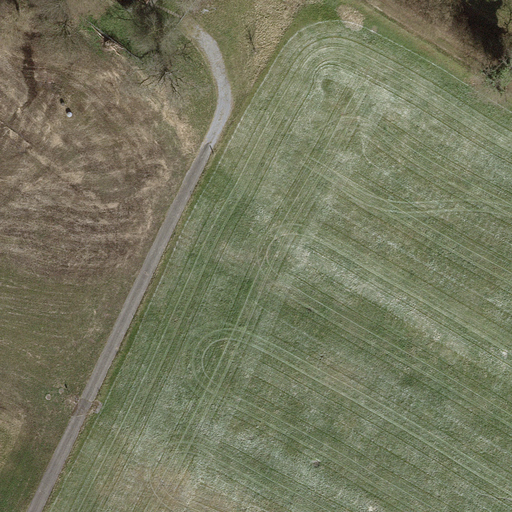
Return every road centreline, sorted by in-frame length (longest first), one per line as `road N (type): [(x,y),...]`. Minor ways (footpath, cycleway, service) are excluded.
road 1 (track): [(34,511),(222,112)]
road 2 (track): [(511,86),(372,0)]
